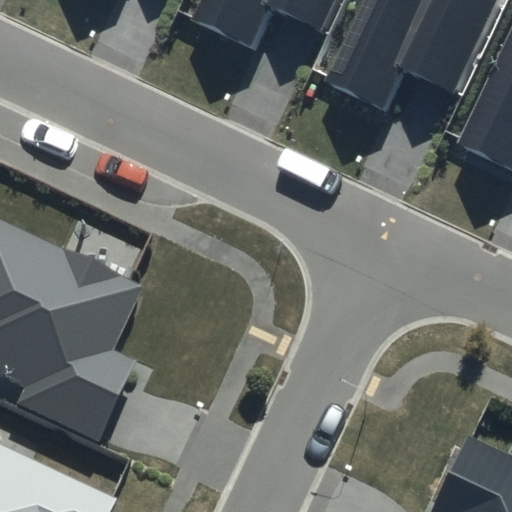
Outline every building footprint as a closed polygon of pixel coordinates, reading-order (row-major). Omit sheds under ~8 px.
[(201,0),(192,20),(256,50),(276,6),(325,29),(339,0),(201,0)] [(364,0),(326,81),(390,111),(411,67),(459,90),(502,0),(364,0)] [(511,23),(456,141),(511,167),(511,23)] [(144,287),(0,218),(0,376),(22,387),(13,405),(100,446),(139,363),(114,350),(144,287)] [(511,511),(511,456),(463,433),(431,501),(443,507),(440,511),(511,511)] [(110,511),(117,498),(0,444),(0,511),(110,511)]
